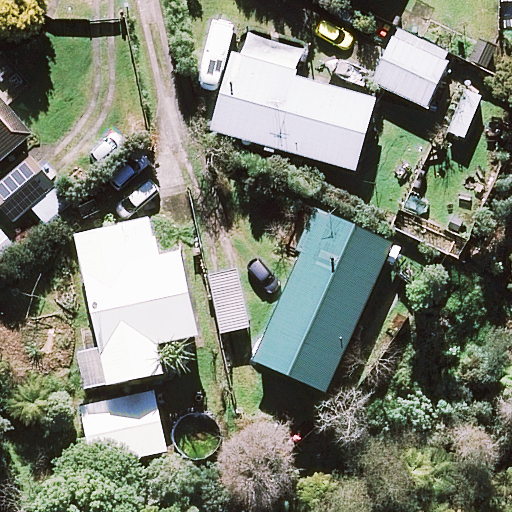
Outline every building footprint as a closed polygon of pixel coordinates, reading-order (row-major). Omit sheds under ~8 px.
[(456,60),(402,35),(378,86),(432,110),(456,60)] [(30,90),(0,55),(0,171),(30,147),(2,114),(30,90)] [(384,100),(240,59),(218,134),(363,175),(384,100)] [(488,103),(464,93),(445,136),(469,147),(488,103)] [(74,208),(35,161),(0,190),(0,204),(16,224),(35,209),(51,227),(74,208)] [(398,247),(326,216),(262,364),(334,395),(398,247)] [(164,261),(157,224),(80,240),(96,318),(79,321),(94,393),(171,377),(164,348),(205,339),(187,256),(164,261)] [(0,268),(23,248),(6,229),(0,233),(0,268)] [(254,331),(242,273),(216,278),(227,336),(254,331)] [(171,457),(162,402),(86,414),(95,469),(171,457)]
